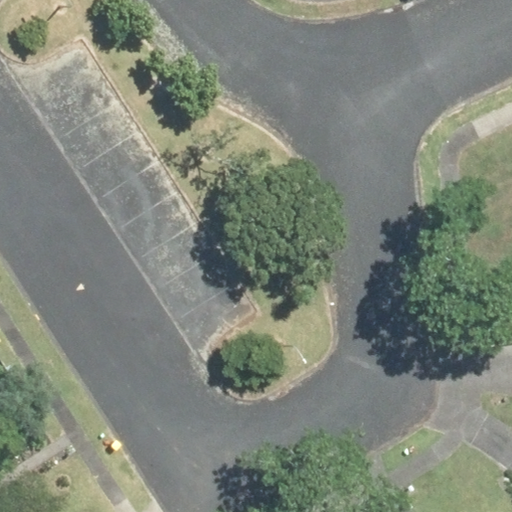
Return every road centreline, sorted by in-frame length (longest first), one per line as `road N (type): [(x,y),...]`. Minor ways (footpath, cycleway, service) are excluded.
road 1 (residential): [(358,92),(382,334),(377,369),(351,408),(264,455),(236,456),(184,432),(0,154)]
road 2 (residential): [(358,92),(511,20)]
